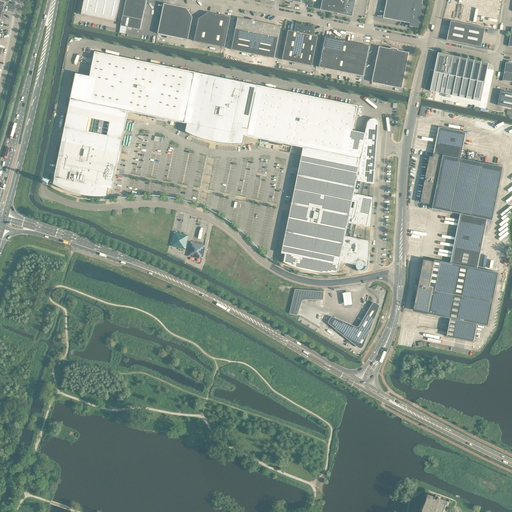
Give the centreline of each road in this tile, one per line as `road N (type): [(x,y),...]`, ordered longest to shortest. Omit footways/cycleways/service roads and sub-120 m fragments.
road 1 (unclassified): [(376,275),(298,279),(205,215),(162,203),(87,207),(53,197),(45,182),(72,51),(82,43),(379,105),(385,149)]
road 2 (secondary): [(362,385),(183,283),(3,219)]
road 3 (primary): [(3,219),(57,0)]
road 4 (unclassified): [(430,44),(216,0)]
road 5 (primary): [(49,0),(0,182)]
road 6 (secondary): [(511,462),(362,385)]
road 7 (unclassified): [(430,44),(499,58),(509,0)]
road 8 (unclassified): [(376,275),(385,149)]
road 9 (unclassified): [(399,276),(406,150)]
